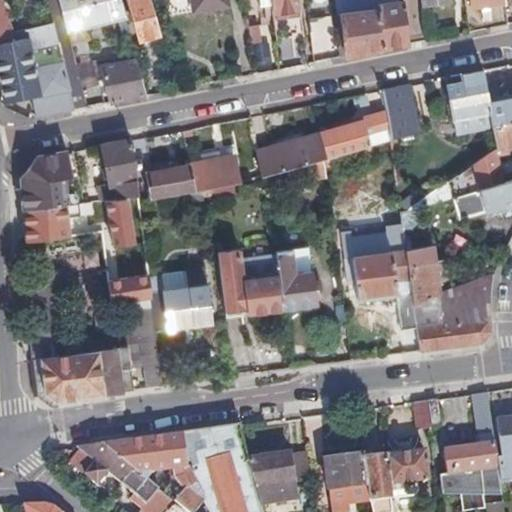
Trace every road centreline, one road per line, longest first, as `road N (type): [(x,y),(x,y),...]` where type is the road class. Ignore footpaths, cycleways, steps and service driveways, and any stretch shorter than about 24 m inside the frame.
road 1 (residential): [(0,145),(511,46)]
road 2 (residential): [(511,367),(0,435)]
